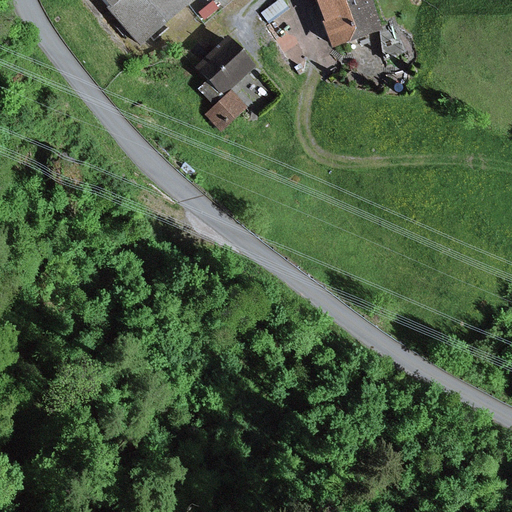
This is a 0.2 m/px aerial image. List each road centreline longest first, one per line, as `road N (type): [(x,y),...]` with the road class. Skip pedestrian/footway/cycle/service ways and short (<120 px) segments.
road 1 (unclassified): [(511,417),(413,365),(194,202),(90,94),(23,0)]
road 2 (track): [(297,0),(314,59),(305,127),(311,146),(340,162),(441,160),(511,169)]
